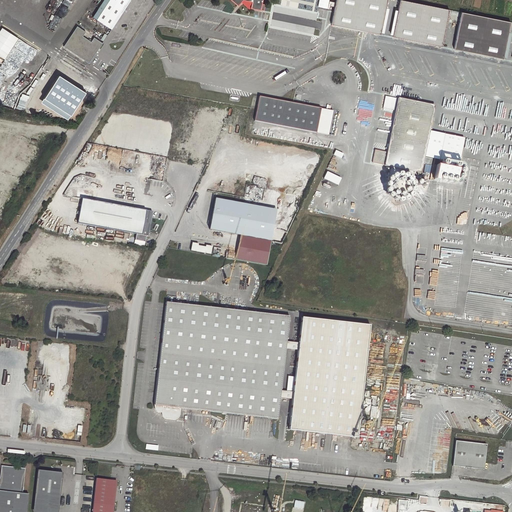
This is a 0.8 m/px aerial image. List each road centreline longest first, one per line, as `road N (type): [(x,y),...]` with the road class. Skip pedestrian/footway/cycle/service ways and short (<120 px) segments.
road 1 (unknown): [(511,333),(415,318),(410,219),(363,203),(383,44)]
road 2 (unclassified): [(118,456),(511,494)]
road 3 (unclassified): [(166,0),(0,258)]
road 4 (residential): [(182,176),(183,196),(136,303),(118,456)]
road 5 (unknown): [(141,36),(170,70),(250,87),(335,44),(383,44)]
road 6 (unknown): [(398,489),(409,373),(506,389)]
road 7 (unknown): [(188,26),(200,8),(256,20),(249,43),(193,30)]
road 8 (unknown): [(383,44),(511,67)]
